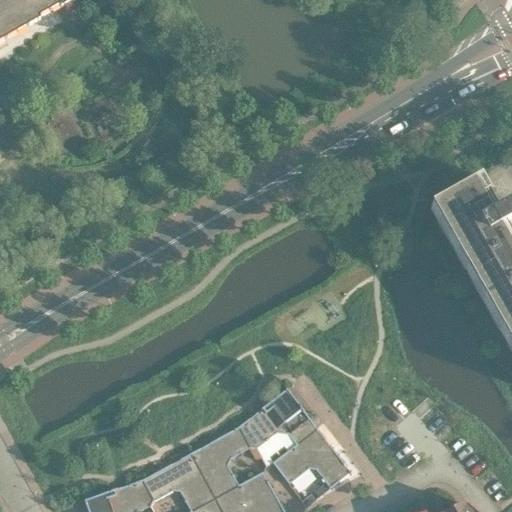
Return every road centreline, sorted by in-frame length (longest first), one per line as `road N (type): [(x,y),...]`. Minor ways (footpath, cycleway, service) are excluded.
road 1 (secondary): [(0,341),(511,46)]
road 2 (residential): [(480,511),(446,466),(364,511)]
